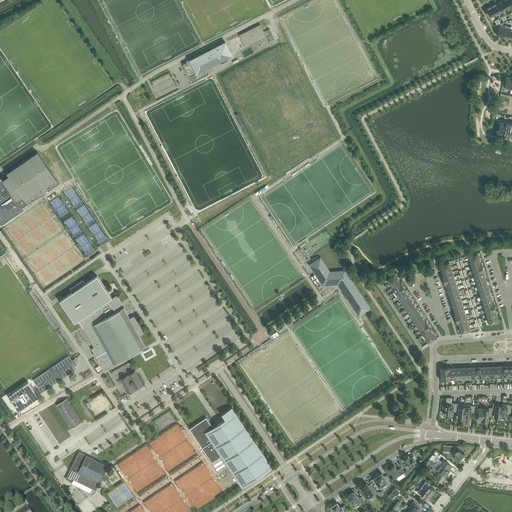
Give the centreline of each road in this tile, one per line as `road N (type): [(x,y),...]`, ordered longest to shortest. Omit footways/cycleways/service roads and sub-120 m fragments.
road 1 (unclassified): [(104,259),(188,382),(215,364)]
road 2 (tertiary): [(420,433),(367,430),(292,478)]
road 3 (unclassified): [(292,478),(215,364)]
road 4 (tertiary): [(307,498),(385,446),(420,433)]
